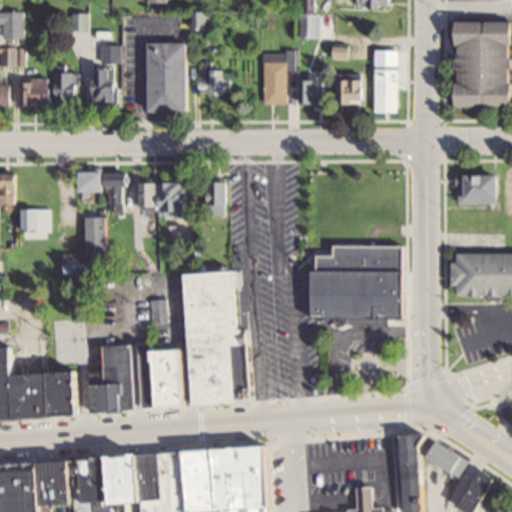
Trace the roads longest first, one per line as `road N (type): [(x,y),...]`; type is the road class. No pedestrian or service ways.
road 1 (residential): [(0,143),(511,141)]
road 2 (secondary): [(446,398),(386,413),(0,440)]
road 3 (residential): [(428,0),(431,351),(446,398)]
